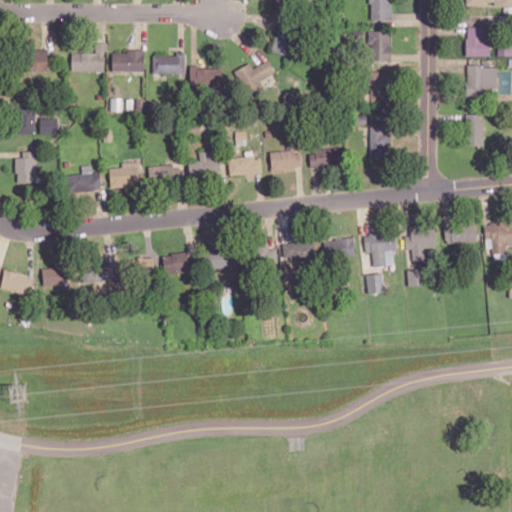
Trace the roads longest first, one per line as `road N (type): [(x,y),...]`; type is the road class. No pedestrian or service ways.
road 1 (residential): [(0,224),(40,233),(511,184)]
road 2 (residential): [(0,13),(222,14)]
road 3 (residential): [(430,193),(429,0)]
